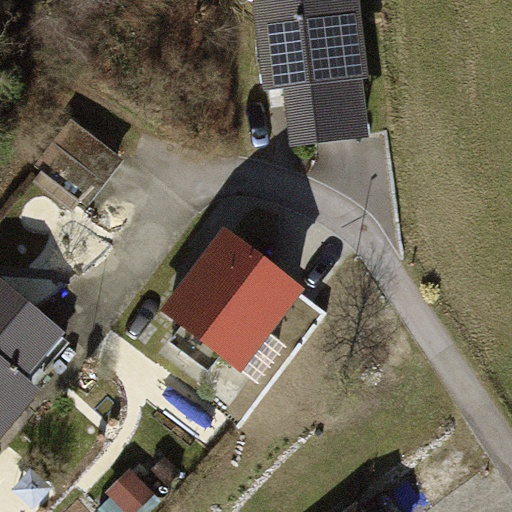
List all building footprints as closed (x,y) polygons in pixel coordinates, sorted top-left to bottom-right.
[(357,0),(249,0),(260,89),(366,76),(357,0)] [(86,205),(117,162),(69,127),(38,170),(86,205)] [(163,313),(246,373),(306,291),(224,230),(163,313)] [(48,331),(0,287),(0,433),(36,395),(10,372),(48,331)] [(128,511),(150,494),(129,469),(104,490),(122,511),(128,511)] [(374,511),(362,493),(331,511),(374,511)]
